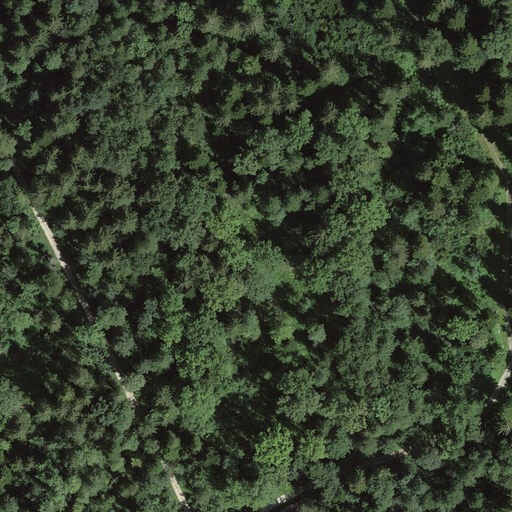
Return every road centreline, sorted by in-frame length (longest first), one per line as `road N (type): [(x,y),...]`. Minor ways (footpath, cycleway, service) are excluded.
road 1 (track): [(0,143),(188,511)]
road 2 (track): [(414,0),(449,82),(506,177),(511,223),(503,292),(511,348)]
road 3 (track): [(257,511),(467,426),(511,364)]
